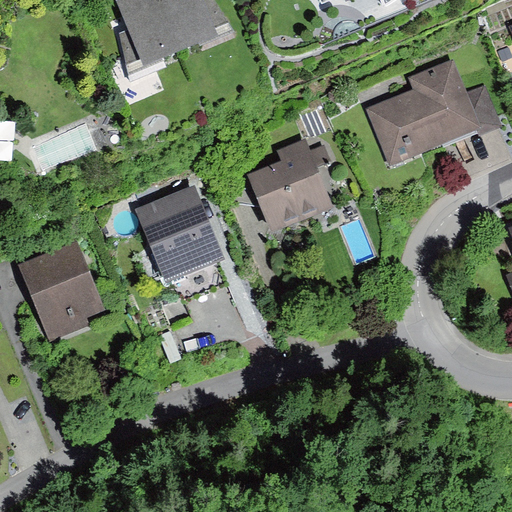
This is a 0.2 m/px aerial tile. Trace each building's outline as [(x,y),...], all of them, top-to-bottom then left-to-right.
[(182,58),(158,0),(129,0),(119,4),(130,32),(120,35),(130,85),(182,58)] [(204,0),(202,1),(201,0),(158,0),(182,58),(235,37),(212,0),(204,0)] [(319,0),(321,4),(333,0),(379,0),(383,9),(397,0),(319,0)] [(415,93),(367,112),(389,168),(478,134),(479,138),(502,129),(485,85),(467,93),(455,62),(410,80),(415,93)] [(329,94),(328,102),(336,106),(343,102),(343,94),(336,90),(329,94)] [(281,166),(249,179),(272,234),(334,208),(306,141),(276,153),(281,166)] [(195,188),(135,213),(165,287),(226,263),(195,188)] [(77,245),(19,270),(50,344),(90,327),(86,320),(105,312),(77,245)]
